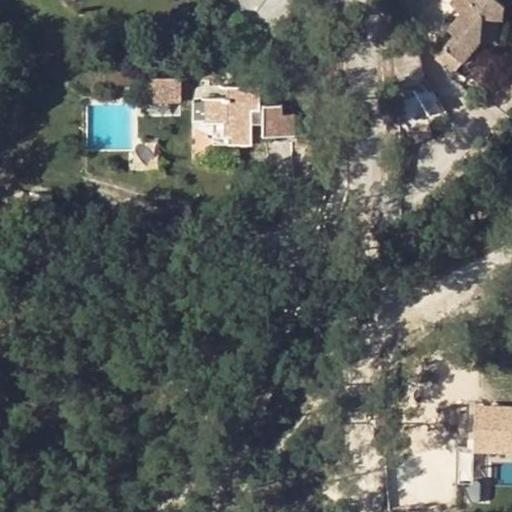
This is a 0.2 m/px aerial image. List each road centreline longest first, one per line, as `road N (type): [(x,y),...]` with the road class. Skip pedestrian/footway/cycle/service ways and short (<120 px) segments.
road 1 (residential): [(393,311),(380,289),(370,234),(360,0)]
road 2 (track): [(368,511),(359,346),(368,326),(393,311)]
